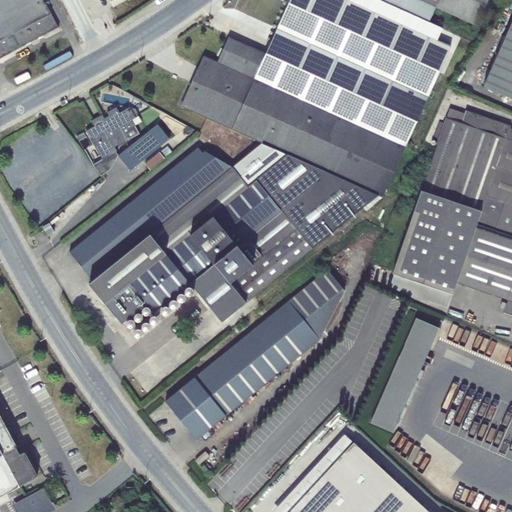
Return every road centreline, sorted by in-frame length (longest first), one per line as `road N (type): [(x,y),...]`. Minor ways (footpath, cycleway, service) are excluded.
road 1 (unclassified): [(200,511),(86,375),(0,224)]
road 2 (unclassified): [(0,115),(189,0)]
road 3 (unknown): [(93,487),(76,484),(66,471),(17,378),(68,343)]
road 4 (unknown): [(491,377),(440,367),(422,388),(426,430),(455,455)]
